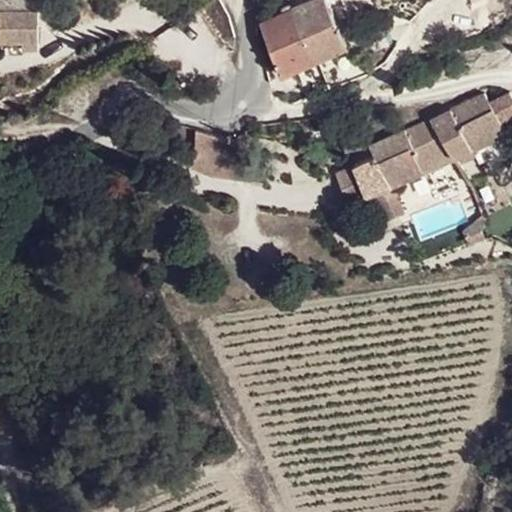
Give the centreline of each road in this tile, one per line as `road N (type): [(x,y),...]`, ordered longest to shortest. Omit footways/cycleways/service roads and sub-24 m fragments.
road 1 (unclassified): [(253,0),(256,79),(242,92),(216,102),(144,102),(71,144),(0,158)]
road 2 (unknown): [(242,92),(322,110),(372,98),(398,76),(415,97),(434,100),(511,85)]
